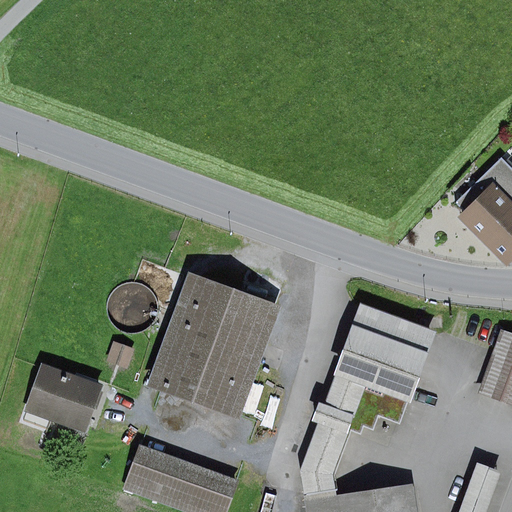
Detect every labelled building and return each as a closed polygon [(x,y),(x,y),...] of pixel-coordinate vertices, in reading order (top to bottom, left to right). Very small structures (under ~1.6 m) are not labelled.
[(511,168),(501,157),(456,200),(466,210),(461,216),(509,266),(511,263),(511,168)] [(281,308),(188,274),(146,387),(240,422),(281,308)] [(430,333),(364,309),(327,408),(320,406),(315,421),(321,423),(303,472),(309,511),(395,511),(393,492),(332,500),(328,475),(345,432),(359,437),(364,424),(371,427),(376,413),(397,420),(430,333)] [(482,392),(511,401),(511,337),(503,335),(482,392)] [(112,342),(105,362),(126,369),(133,349),(112,342)] [(104,386),(42,364),(24,414),(86,436),(104,386)] [(139,445),(123,490),(185,511),(227,511),(239,480),(139,445)] [(483,511),(497,475),(477,468),(460,511),(483,511)] [(415,511),(412,489),(393,492),(395,511),(415,511)]
